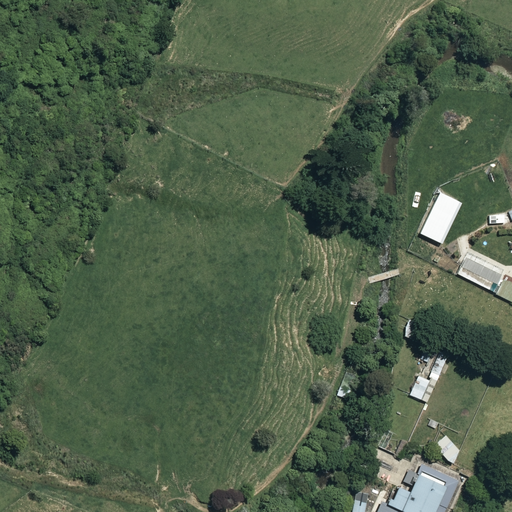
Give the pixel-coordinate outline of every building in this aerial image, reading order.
[(460,201),(438,191),(419,232),(441,242),(460,201)] [(511,300),(511,279),(505,277),(497,294),(511,301),(511,300)] [(447,354),(440,350),(429,373),(419,368),(408,393),(426,401),(447,354)] [(354,379),(343,375),(335,395),(346,399),(354,379)] [(442,511),(458,480),(421,462),(407,491),(396,486),(389,502),(381,498),(375,511),(402,511),(403,509),(408,511),(442,511)] [(362,511),(366,495),(353,493),(349,511),(362,511)]
